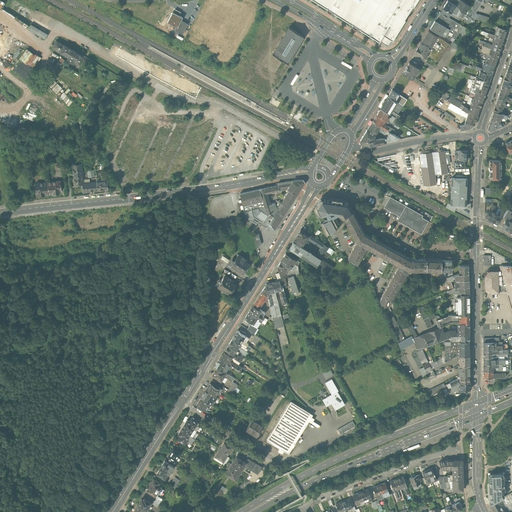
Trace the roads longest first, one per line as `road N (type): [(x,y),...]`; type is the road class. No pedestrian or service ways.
road 1 (unclassified): [(318,159),(215,103),(167,91),(32,16)]
road 2 (secondary): [(310,173),(0,213)]
road 3 (secondary): [(180,404),(313,186)]
road 4 (primary): [(478,403),(334,461),(253,509)]
road 5 (primary): [(253,509),(479,417)]
road 6 (residential): [(308,511),(313,500),(455,449)]
road 7 (tertiary): [(478,403),(477,248)]
road 8 (tertiary): [(474,136),(376,152),(349,146)]
road 9 (secondary): [(112,511),(180,404)]
